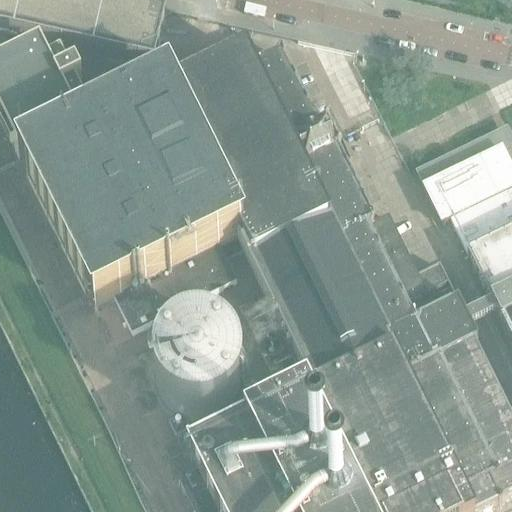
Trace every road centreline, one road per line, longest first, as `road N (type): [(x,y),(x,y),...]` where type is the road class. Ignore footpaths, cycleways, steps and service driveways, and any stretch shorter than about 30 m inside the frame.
road 1 (residential): [(511,57),(263,0)]
road 2 (unknown): [(382,170),(511,100)]
